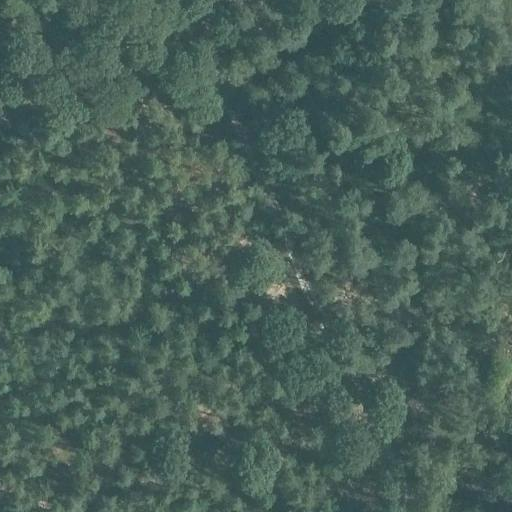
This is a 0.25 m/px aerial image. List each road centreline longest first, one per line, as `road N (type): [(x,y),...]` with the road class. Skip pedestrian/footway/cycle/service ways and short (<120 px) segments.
road 1 (track): [(343,366),(209,65)]
road 2 (track): [(417,511),(343,366)]
